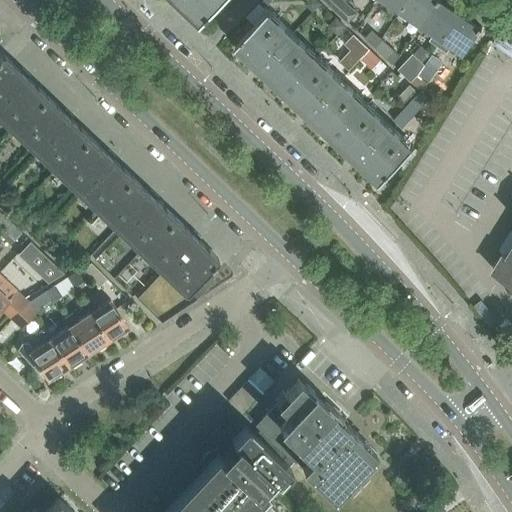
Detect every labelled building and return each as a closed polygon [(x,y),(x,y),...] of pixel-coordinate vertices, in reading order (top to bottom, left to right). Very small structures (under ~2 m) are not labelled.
[(176,0),(201,24),(223,0),(176,0)] [(343,3),(339,0),(325,0),(337,11),(344,4),(343,3)] [(389,10),(397,15),(407,0),(383,0),(392,5),(389,10)] [(408,16),(421,25),(437,1),(436,0),(407,0),(397,15),(405,21),(408,16)] [(431,38),(439,43),(458,15),(437,1),(421,25),(433,34),(431,38)] [(344,4),(337,11),(349,22),(356,15),(344,4)] [(236,45),(285,91),(318,56),(269,10),(236,45)] [(458,15),(439,43),(447,49),(450,45),(463,54),(478,32),(479,32),(480,30),(458,15)] [(365,38),(374,47),(381,39),(372,31),(365,38)] [(381,39),(374,47),(382,55),(389,48),(381,39)] [(45,95),(36,86),(27,77),(30,75),(21,67),(19,69),(1,52),(0,52),(0,114),(14,128),(45,95)] [(285,91),(332,136),(366,101),(318,56),(285,91)] [(402,73),(410,82),(417,74),(409,66),(402,73)] [(410,82),(419,90),(426,83),(417,74),(410,82)] [(45,95),(14,128),(56,167),(86,135),(77,126),(69,119),(72,116),(64,108),(61,111),(45,95)] [(366,101),(332,136),(381,182),(414,146),(366,101)] [(86,135),(56,167),(98,208),(129,175),(112,158),(113,156),(106,149),(103,151),(86,135)] [(98,208),(141,248),(172,215),(154,198),(156,196),(149,189),(146,191),(138,183),(129,175),(98,208)] [(172,215),(141,248),(186,290),(187,289),(196,298),(212,280),(203,272),(217,257),(215,255),(205,247),(197,239),(199,237),(191,230),(189,232),(181,224),(172,215)] [(0,218),(0,226),(5,231),(12,224),(3,216),(0,218)] [(5,231),(14,240),(21,233),(12,224),(5,231)] [(511,229),(499,250),(503,253),(493,270),(511,281),(511,229)] [(47,237),(41,244),(47,249),(53,242),(47,237)] [(37,247),(30,241),(21,251),(27,257),(37,247)] [(74,288),(90,277),(98,286),(106,278),(90,262),(81,268),(67,277),(74,288)] [(62,296),(57,288),(55,285),(46,291),(52,300),(53,301),(62,296)] [(8,298),(0,307),(0,308),(8,316),(24,298),(16,290),(8,298)] [(29,302),(37,310),(52,300),(46,291),(29,302)] [(109,299),(89,312),(107,339),(115,334),(116,336),(125,330),(124,328),(127,326),(109,299)] [(12,319),(20,327),(37,310),(29,302),(28,302),(12,319)] [(89,312),(69,325),(87,352),(95,347),(96,348),(106,342),(105,341),(107,339),(89,312)] [(69,325),(49,338),(67,365),(69,364),(70,366),(79,360),(78,358),(87,352),(69,325)] [(21,343),(17,350),(32,367),(37,363),(47,379),(50,377),(51,379),(59,373),(58,371),(67,365),(49,338),(43,328),(35,333),(41,343),(32,349),(28,343),(21,343)] [(228,401),(242,414),(262,394),(247,380),(228,401)] [(375,451),(298,380),(277,402),(278,403),(256,425),(295,462),(296,461),(301,466),(333,496),(375,451)] [(290,467),(245,424),(231,439),(234,442),(221,456),(218,453),(161,511),(247,511),(269,489),(266,486),(274,478),(277,481),(290,467)] [(391,480),(402,491),(411,483),(399,472),(391,480)] [(73,511),(58,498),(45,511),(37,511),(35,510),(32,511),(73,511)]
